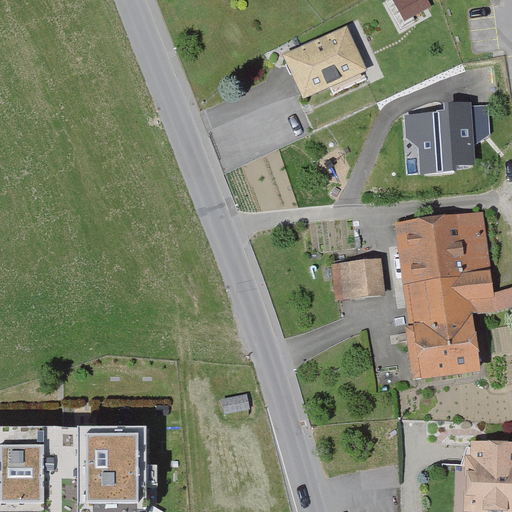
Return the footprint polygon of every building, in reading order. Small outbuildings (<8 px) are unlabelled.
[(394,0),(402,18),(432,7),(429,0),(394,0)] [(345,33),(288,59),(305,95),(361,69),(345,33)] [(445,112),(404,115),(405,136),(419,147),(420,174),(456,172),(456,166),(475,165),(472,102),(445,103),(445,112)] [(417,287),(487,277),(478,218),(407,228),(417,287)] [(336,268),(340,302),(385,297),(381,263),(336,268)] [(487,277),(417,287),(423,330),(409,332),(415,380),(478,371),(468,300),(489,297),(492,310),(511,306),(511,291),(490,296),(487,277)] [(222,401),(225,414),(248,409),(246,396),(222,401)] [(0,511),(42,511),(42,508),(147,508),(147,431),(0,431),(0,511)] [(511,450),(467,449),(461,465),(470,466),(469,508),(511,509),(511,450)]
